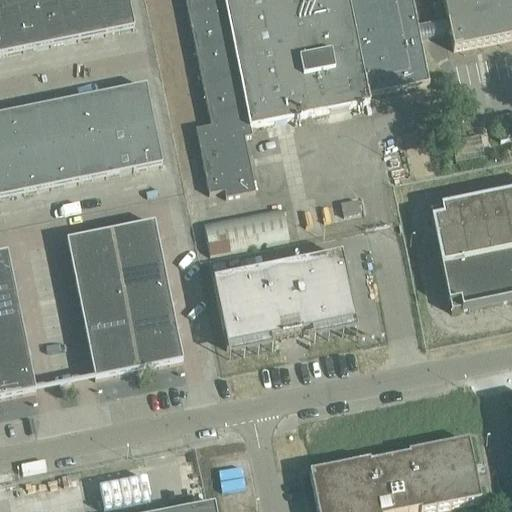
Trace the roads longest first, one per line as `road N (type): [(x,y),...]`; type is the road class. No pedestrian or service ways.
road 1 (unclassified): [(0,460),(256,407)]
road 2 (unclassified): [(256,407),(486,361)]
road 3 (unclassified): [(511,485),(486,361)]
